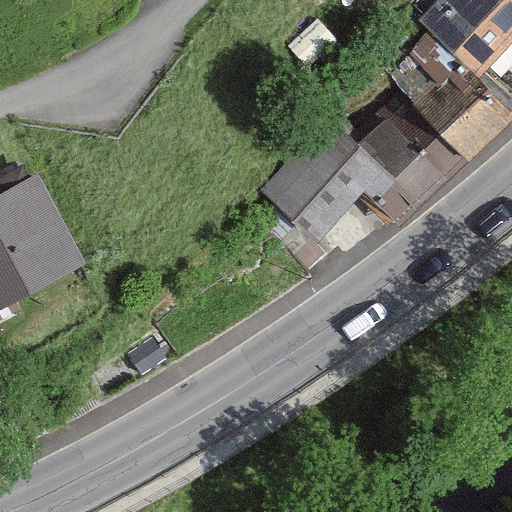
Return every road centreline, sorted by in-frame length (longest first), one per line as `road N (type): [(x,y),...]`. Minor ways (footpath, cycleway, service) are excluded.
road 1 (primary): [(15,511),(136,453),(291,360),(511,193)]
road 2 (residential): [(0,107),(100,70),(192,0)]
